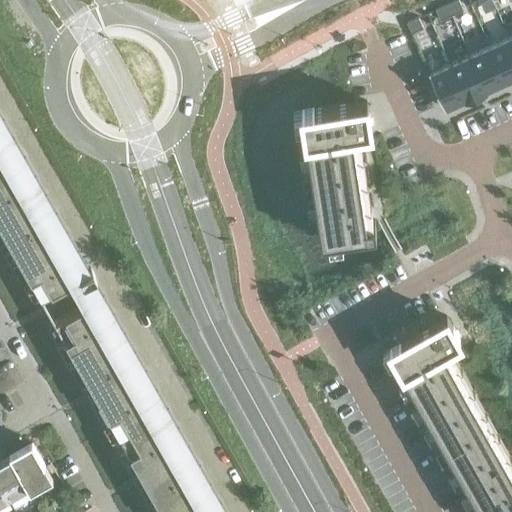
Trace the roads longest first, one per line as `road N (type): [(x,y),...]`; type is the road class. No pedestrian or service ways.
road 1 (residential): [(0,84),(242,511)]
road 2 (tertiary): [(341,511),(237,325),(177,123)]
road 3 (tertiary): [(110,149),(156,266),(290,511)]
road 4 (residential): [(494,239),(329,338),(427,511)]
road 5 (residential): [(471,151),(425,158),(374,42)]
road 6 (residential): [(190,77),(306,0)]
road 7 (residential): [(296,0),(171,37)]
